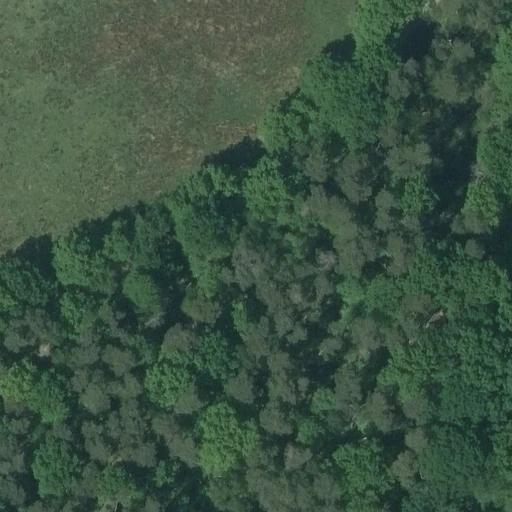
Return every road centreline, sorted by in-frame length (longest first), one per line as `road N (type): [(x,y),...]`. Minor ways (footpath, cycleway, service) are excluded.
road 1 (track): [(490,511),(511,284)]
road 2 (track): [(10,511),(53,303)]
